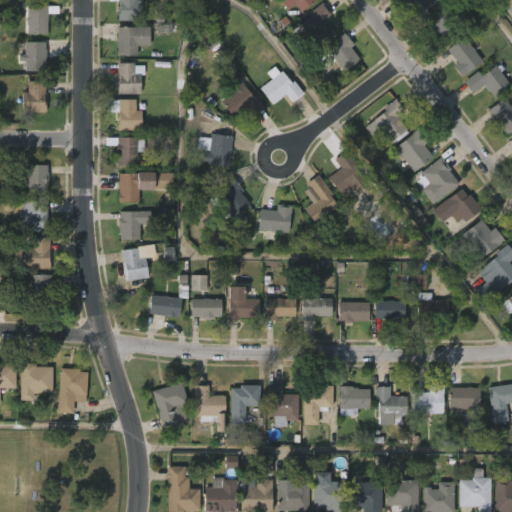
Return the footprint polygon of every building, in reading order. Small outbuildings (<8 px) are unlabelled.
[(142,0),(142,19),(141,19),(141,21),(118,21),(118,7),(120,7),(120,3),(119,3),(119,0),(142,0)] [(316,0),(317,1),(301,12),(295,4),(287,11),(279,0),(316,0)] [(430,0),(435,6),(421,17),(413,6),(408,10),(400,0),(430,0)] [(322,20),(333,34),(316,46),(305,31),(296,37),(291,29),(310,13),(309,11),(320,2),(329,15),(322,20)] [(47,36),(27,36),(27,6),(48,6),(47,36)] [(446,7),(464,30),(448,43),(437,29),(430,35),(421,23),(432,14),(434,16),(446,7)] [(138,45),(137,56),(117,55),(117,27),(150,27),(150,45),(138,45)] [(360,60),(344,72),(327,48),(340,38),(339,37),(345,32),(354,46),(352,48),(360,60)] [(483,61),(463,77),(454,65),(458,63),(448,49),(464,36),(483,61)] [(46,71),(25,71),(25,42),(46,42),(46,71)] [(299,64),(304,72),(312,67),(307,59),(299,64)] [(133,63),(133,65),(143,65),(142,75),(139,75),(138,94),(116,94),(116,62),(133,63)] [(271,105),(285,95),(290,102),(300,96),(278,64),(266,72),(271,80),(260,88),(271,105)] [(496,65),(511,86),(495,99),(484,85),(474,93),(465,81),(478,71),(482,76),(496,65)] [(252,117),(263,109),(238,76),(226,84),(233,93),(222,101),(234,118),(246,109),(252,117)] [(45,93),(46,112),(22,112),(22,92),(28,92),(28,82),(45,82),(45,93)] [(265,82),(270,89),(273,87),(282,100),(285,97),(294,110),(282,119),(276,111),(263,121),(251,104),(262,95),(257,88),(265,82)] [(228,93),(245,114),(248,112),(258,124),(246,134),(238,125),(226,135),(213,119),(225,109),(219,101),(228,93)] [(502,97),(511,107),(511,130),(506,136),(486,110),(502,97)] [(406,129),(390,142),(372,119),(384,110),(382,108),(394,98),(403,110),(396,117),(406,129)] [(135,100),(135,111),(142,111),(142,131),(119,131),(119,113),(106,113),(106,100),(135,100)] [(433,158),(414,172),(396,147),(419,129),(428,141),(424,144),(433,158)] [(203,150),(201,164),(228,167),(232,136),(210,134),(210,139),(198,137),(197,150),(203,150)] [(142,138),(142,150),(136,150),(135,166),(113,165),(114,136),(135,137),(135,138),(142,138)] [(221,164),(219,184),(191,181),(193,167),(200,168),(202,150),(223,152),(221,164)] [(334,158),(340,169),(328,176),(338,193),(363,178),(347,150),(334,158)] [(449,171),(459,185),(434,204),(416,182),(420,179),(418,177),(421,175),(422,177),(424,176),(422,172),(441,157),(451,170),(449,171)] [(48,195),(27,194),(27,165),(48,165),(48,195)] [(345,200),(331,211),(319,195),(332,185),(326,176),(337,167),(348,180),(345,182),(354,194),(345,200)] [(137,202),(117,202),(117,173),(148,171),(148,189),(137,189),(137,202)] [(304,209),(316,225),(340,207),(318,177),(301,189),(311,203),(304,209)] [(214,195),(235,217),(252,201),(231,179),(214,195)] [(460,188),(465,195),(468,193),(480,209),(463,222),(461,219),(456,222),(450,215),(439,223),(430,210),(460,188)] [(323,212),(333,224),(310,241),(297,224),(304,219),(295,208),(301,204),(297,199),(309,190),(325,211),(323,212)] [(241,221),(226,233),(208,209),(224,194),(235,208),(232,210),(241,221)] [(48,233),(19,233),(20,212),(22,212),(22,201),(48,202),(48,233)] [(289,232),(290,205),(276,205),(276,210),(259,210),(258,231),(289,232)] [(148,211),(148,224),(140,224),(140,240),(120,240),(119,222),(121,222),(120,212),(148,211)] [(484,227),(487,231),(492,227),(502,241),(477,259),(472,252),(468,255),(461,246),(465,243),(458,234),(478,219),(484,227)] [(282,222),(280,249),(250,247),(251,226),(267,227),(267,221),(282,222)] [(33,238),(50,238),(50,270),(14,270),(14,249),(27,249),(27,238),(33,238)] [(151,244),(153,257),(143,258),(145,278),(123,281),(122,273),(120,273),(117,250),(151,244)] [(511,268),(511,277),(480,302),(471,290),(491,275),(483,264),(494,255),(493,253),(505,244),(511,253),(511,257),(507,261),(511,268)] [(206,276),(191,275),(190,290),(206,291),(206,276)] [(425,288),(425,275),(412,275),(412,288),(425,288)] [(52,303),(32,303),(32,276),(52,276),(52,303)] [(257,299),(257,318),(226,319),(227,287),(255,289),(255,299),(257,299)] [(429,293),(429,301),(446,301),(446,319),(416,319),(416,293),(429,293)] [(511,308),(507,313),(500,304),(511,293),(511,308)] [(156,294),(156,296),(180,297),(178,319),(147,315),(148,295),(156,294)] [(303,319),(301,319),(302,297),(333,298),(332,314),(314,313),(314,319),(303,319)] [(209,298),(209,300),(220,300),(220,317),(211,317),(211,320),(200,320),(200,317),(190,317),(190,299),(209,298)] [(281,299),(294,300),(293,317),(277,317),(276,321),(265,321),(265,299),(281,299)] [(392,300),(403,301),(403,319),(373,318),(373,301),(392,300)] [(337,320),(336,320),(336,302),(366,302),(366,320),(337,320)] [(0,362),(16,362),(16,388),(0,388),(0,362)] [(35,362),(35,366),(52,366),(52,392),(33,392),(33,399),(20,399),(20,362),(35,362)] [(83,401),(71,401),(70,414),(54,413),(57,368),(76,369),(76,372),(85,372),(83,401)] [(175,425),(159,430),(147,391),(178,382),(184,402),(178,404),(183,421),(174,424),(175,425)] [(509,421),(494,423),(489,386),(511,383),(511,402),(506,404),(509,421)] [(244,423),(230,423),(231,387),(240,387),(240,384),(261,385),(260,405),(245,405),(244,423)] [(298,393),(297,419),(266,418),(267,384),(281,384),(281,392),(298,393)] [(223,396),(222,431),(217,431),(217,434),(214,434),(214,428),(212,428),(212,424),(214,424),(214,416),(198,415),(198,417),(190,417),(191,385),(206,386),(206,395),(223,396)] [(316,424),(300,424),(301,385),(330,385),(330,407),(325,406),(325,411),(316,411),(316,424)] [(390,385),(390,395),(408,395),(408,416),(402,416),(402,424),(379,424),(379,400),(376,400),(376,385),(390,385)] [(352,386),(352,388),(370,388),(370,409),(340,409),(339,386),(352,386)] [(444,413),(413,413),(413,391),(429,391),(429,386),(444,386),(444,413)] [(473,386),(484,388),(483,413),(467,413),(467,407),(448,407),(449,387),(473,386)] [(272,474),(256,475),(256,454),(272,454),(272,474)] [(308,456),(291,455),(291,471),(307,471),(308,456)] [(182,466),(182,468),(186,468),(186,475),(183,475),(183,477),(186,477),(186,489),(197,489),(197,510),(165,511),(165,466),(182,466)] [(481,469),(481,478),(489,478),(489,511),(476,511),(476,507),(457,507),(457,480),(470,480),(470,478),(472,478),(472,469),(481,469)] [(324,474),(324,481),(343,481),(343,510),(341,510),(341,511),(329,511),(322,511),(322,508),(311,508),(311,482),(314,482),(314,474),(324,474)] [(398,475),(398,481),(415,481),(416,498),(415,498),(415,511),(397,511),(397,506),(383,506),(383,480),(392,480),(392,475),(398,475)] [(220,478),(220,479),(233,480),(233,511),(202,511),(202,486),(209,486),(209,478),(220,478)] [(253,478),(253,487),(255,487),(254,480),(270,480),(271,511),(240,511),(239,478),(253,478)] [(277,510),(275,510),(276,480),(307,480),(306,510),(277,510)] [(510,481),(509,489),(511,488),(511,511),(492,511),(493,480),(510,481)] [(452,481),(452,511),(421,511),(421,487),(428,487),(429,489),(436,489),(436,482),(452,481)] [(380,482),(380,511),(360,511),(360,509),(348,509),(348,482),(380,482)]
